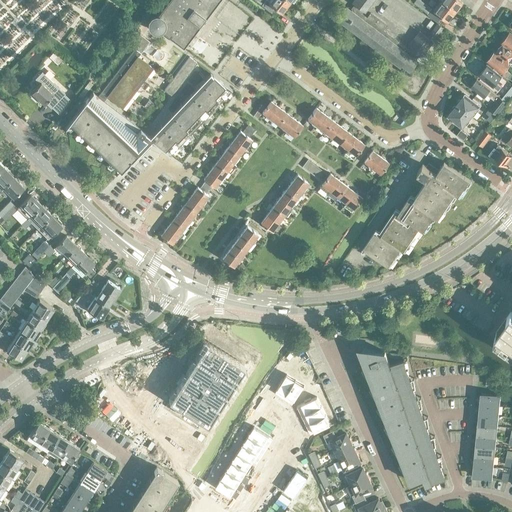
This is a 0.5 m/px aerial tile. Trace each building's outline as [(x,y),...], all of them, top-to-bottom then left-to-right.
[(153,31),(154,31),(156,31),(157,31),(158,31),(159,31),(161,30),(169,36),(183,47),(200,24),(204,17),(205,18),(218,0),(168,0),(157,15),(154,16),(153,16),(152,17),(151,17),(150,18),(150,19),(149,20),(149,21),(149,22),(149,23),(149,24),(149,25),(149,26),(149,27),(150,28),(151,29),(152,30),(153,30),(153,31)] [(288,0),(271,0),(269,3),(281,12),(290,1),(288,0)] [(356,4),(351,11),(347,8),(338,19),(401,67),(402,65),(410,71),(417,62),(415,60),(421,54),(422,55),(432,41),(420,32),(410,45),(412,47),(409,50),(383,30),(387,25),(371,13),(367,18),(361,13),(363,10),(364,10),(371,0),(354,0),(353,2),(356,4)] [(415,0),(413,3),(428,14),(432,9),(420,0),(415,0)] [(459,0),(441,0),(441,1),(454,10),(461,1),(459,0)] [(454,10),(441,1),(433,10),(447,20),(454,10)] [(430,33),(435,36),(442,27),(437,23),(430,33)] [(125,40),(141,52),(150,41),(134,29),(125,40)] [(502,42),(503,43),(511,50),(511,34),(510,32),(502,42)] [(511,50),(503,43),(496,52),(510,63),(511,63),(511,61),(511,50)] [(98,96),(104,101),(108,97),(122,108),(153,67),(139,56),(141,53),(134,48),(98,96)] [(510,63),(496,52),(495,51),(487,61),(509,78),(511,74),(511,73),(505,68),(510,63)] [(164,90),(172,96),(197,62),(189,57),(164,90)] [(479,74),(498,90),(501,86),(497,82),(502,76),(488,64),(479,74)] [(213,75),(152,139),(151,140),(171,154),(231,89),(232,89),(213,74),(212,75),(213,75)] [(31,91),(44,103),(53,93),(47,87),(51,83),(45,77),(41,82),(41,81),(31,91)] [(502,99),(490,88),(477,78),(470,86),(483,96),(486,93),(495,101),(489,108),(497,114),(509,98),(505,95),(502,99)] [(121,171),(121,172),(151,140),(152,139),(153,138),(104,101),(98,96),(93,92),(93,91),(65,127),(66,128),(70,123),(121,171)] [(465,94),(456,105),(471,117),(478,108),(490,117),(494,112),(484,105),(482,108),(480,106),(465,94)] [(262,111),(270,117),(279,106),(270,100),(265,107),(261,104),(254,115),(257,117),(262,111)] [(471,117),(456,105),(448,116),(462,128),(471,117)] [(270,117),(278,123),(286,112),(279,106),(270,117)] [(308,118),(316,124),(324,113),(316,107),(308,118)] [(278,123),(286,129),(294,118),(286,112),(278,123)] [(316,124),(324,130),(332,119),(324,113),(316,124)] [(400,115),(396,119),(403,126),(407,121),(400,115)] [(294,118),(286,129),(294,136),(303,125),(294,118)] [(324,130),(332,136),(340,125),(332,119),(324,130)] [(248,124),(242,131),(249,137),(255,129),(248,124)] [(332,136),(340,142),(348,131),(340,125),(332,136)] [(508,142),(511,144),(511,129),(509,128),(500,140),(506,145),(508,142)] [(457,134),(464,139),(467,134),(461,129),(457,134)] [(240,130),(234,138),(245,147),(251,138),(249,137),(242,131),(240,130)] [(476,141),(483,147),(492,135),(485,130),(476,141)] [(340,142),(348,149),(356,137),(348,131),(340,142)] [(356,137),(348,149),(356,155),(364,144),(356,137)] [(234,138),(228,146),(239,155),(245,147),(234,138)] [(508,164),(511,167),(511,166),(511,154),(497,143),(490,153),(507,166),(508,164)] [(228,146),(222,154),(233,163),(239,155),(228,146)] [(364,161),(372,167),(380,156),(372,150),(364,161)] [(222,154),(216,162),(227,170),(233,163),(222,154)] [(380,156),(372,167),(380,173),(389,162),(380,156)] [(319,187),(327,193),(328,193),(338,179),(330,173),(328,175),(308,159),(303,166),(323,182),(322,184),(319,187)] [(366,249),(389,264),(399,248),(403,251),(420,227),(424,230),(435,214),(439,216),(455,193),(460,196),(472,180),(445,161),(439,170),(434,177),(432,176),(431,179),(416,200),(412,197),(401,213),(397,211),(381,234),(377,232),(366,249)] [(216,162),(210,170),(221,178),(227,170),(216,162)] [(434,177),(439,170),(436,167),(429,162),(426,166),(423,164),(418,172),(428,179),(429,177),(431,179),(432,176),(434,177)] [(0,170),(0,183),(3,187),(4,187),(14,177),(4,167),(0,170)] [(206,180),(213,185),(215,187),(221,178),(210,170),(204,178),(206,180)] [(297,173),(291,182),(302,190),(308,182),(297,173)] [(0,190),(5,195),(8,192),(14,197),(24,187),(14,177),(4,187),(3,187),(0,189),(0,190)] [(338,196),(346,185),(338,179),(328,193),(327,193),(326,194),(335,200),(338,196)] [(206,180),(200,188),(207,193),(213,185),(206,180)] [(291,182),(285,190),(296,198),(302,190),(291,182)] [(338,196),(346,202),(354,191),(346,185),(338,196)] [(197,186),(191,194),(202,203),(209,195),(207,193),(200,188),(197,186)] [(285,190),(279,198),(290,206),(296,198),(285,190)] [(354,191),(346,202),(354,208),(362,197),(354,191)] [(18,208),(27,218),(28,218),(31,215),(42,205),(31,194),(18,208)] [(191,194),(185,202),(196,211),(202,203),(191,194)] [(279,198),(273,206),(284,214),(290,206),(279,198)] [(0,217),(1,216),(14,204),(10,200),(0,210),(0,217)] [(185,202),(179,210),(190,219),(196,211),(185,202)] [(14,204),(1,216),(5,220),(17,208),(14,204)] [(37,220),(41,224),(42,225),(52,215),(42,205),(31,215),(28,218),(27,218),(21,224),(25,228),(31,222),(33,224),(37,220)] [(273,206),(267,214),(278,222),(284,214),(273,206)] [(179,210),(173,218),(184,227),(190,219),(179,210)] [(278,222),(267,214),(261,222),(272,230),(278,222)] [(42,225),(41,224),(37,228),(48,239),(52,235),(52,236),(62,225),(52,215),(42,225)] [(173,218),(167,226),(178,235),(184,227),(173,218)] [(264,236),(266,233),(250,221),(247,224),(246,223),(222,256),(233,264),(258,232),(264,236)] [(178,235),(167,226),(161,234),(172,243),(178,235)] [(66,254),(76,244),(67,235),(57,245),(66,254)] [(44,251),(50,245),(44,240),(32,253),(37,258),(44,251)] [(75,263),(85,253),(76,244),(66,254),(75,263)] [(44,251),(49,256),(55,250),(50,245),(44,251)] [(30,252),(23,259),(30,265),(36,258),(30,252)] [(61,278),(60,279),(52,287),(55,289),(56,288),(58,290),(71,277),(70,276),(75,270),(82,276),(85,273),(90,277),(96,271),(90,266),(95,262),(85,253),(75,263),(67,270),(61,278)] [(41,267),(34,261),(30,265),(37,272),(41,267)] [(35,274),(28,269),(25,266),(21,272),(31,280),(32,279),(35,274)] [(58,275),(61,278),(67,270),(65,268),(58,275)] [(31,280),(21,272),(17,277),(27,285),(27,284),(31,280)] [(47,282),(43,278),(36,273),(35,274),(32,279),(43,287),(47,282)] [(53,279),(47,274),(43,278),(47,282),(52,287),(60,279),(56,275),(53,279)] [(27,285),(17,277),(12,283),(23,290),(24,289),(27,285)] [(43,287),(32,279),(31,280),(27,284),(40,293),(43,287)] [(108,279),(96,298),(108,305),(120,287),(108,279)] [(93,280),(84,290),(89,294),(98,284),(93,280)] [(23,290),(12,283),(8,288),(19,296),(23,290)] [(40,293),(27,284),(27,285),(24,289),(37,297),(40,293)] [(19,296),(8,288),(4,293),(14,301),(17,298),(19,296)] [(89,294),(84,290),(75,300),(80,305),(89,294)] [(14,301),(4,293),(0,298),(5,303),(10,307),(14,302),(14,301)] [(109,306),(108,305),(96,298),(95,297),(87,309),(102,318),(109,306)] [(40,299),(33,309),(47,318),(54,308),(40,299)] [(10,307),(5,303),(0,311),(0,321),(1,322),(10,307)] [(33,309),(26,319),(41,328),(47,318),(33,309)] [(494,338),(511,350),(511,311),(511,310),(496,331),(498,333),(494,338)] [(26,319),(20,329),(34,339),(41,328),(26,319)] [(32,343),(34,339),(20,329),(14,339),(28,349),(29,350),(33,344),(32,343)] [(0,342),(2,340),(5,342),(9,336),(0,330),(0,342)] [(28,349),(14,339),(7,350),(21,359),(28,349)] [(207,424),(245,366),(206,341),(168,399),(207,424)] [(431,481),(445,476),(441,465),(443,464),(442,454),(438,456),(434,446),(436,445),(435,435),(431,437),(427,427),(430,426),(428,416),(424,418),(420,408),(423,407),(421,397),(417,398),(414,388),(416,387),(414,378),(410,379),(407,369),(409,368),(408,358),(390,364),(385,351),(385,352),(363,349),(369,364),(362,367),(373,385),(370,387),(381,404),(377,406),(388,423),(385,425),(395,442),(392,444),(403,461),(399,463),(411,481),(424,476),(427,482),(431,481)] [(279,386),(277,389),(286,395),(296,379),(287,373),(283,379),(282,378),(278,385),(279,386)] [(296,379),(286,395),(295,401),(305,385),(296,379)] [(479,404),(480,404),(499,405),(500,395),(482,393),(481,398),(480,398),(479,404)] [(307,401),(301,404),(305,414),(322,406),(318,396),(314,398),(313,396),(306,400),(307,401)] [(478,414),(479,414),(498,416),(499,405),(480,404),(480,409),(479,409),(478,414)] [(322,406),(305,414),(310,423),(327,415),(322,406)] [(477,424),(478,424),(497,426),(498,416),(479,414),(479,419),(478,419),(477,424)] [(327,415),(310,423),(314,433),(331,425),(327,415)] [(30,435),(40,442),(49,427),(39,421),(30,435)] [(476,434),(477,435),(477,434),(496,436),(497,426),(478,424),(478,429),(477,429),(476,434)] [(254,425),(248,434),(264,444),(270,435),(254,425)] [(40,442),(50,448),(59,434),(49,427),(40,442)] [(331,440),(335,449),(352,441),(350,436),(349,437),(347,431),(336,437),(333,431),(325,435),(328,441),(331,440)] [(50,448),(60,455),(70,440),(59,434),(50,448)] [(248,434),(243,443),(259,453),(264,444),(248,434)] [(475,445),(476,445),(476,444),(495,446),(496,436),(477,434),(477,435),(477,439),(476,439),(475,445)] [(70,440),(60,455),(71,461),(80,447),(70,440)] [(335,449),(340,459),(357,451),(355,446),(354,447),(352,442),(353,441),(352,441),(335,449)] [(243,443),(237,451),(253,462),(259,453),(243,443)] [(474,455),(475,455),(475,454),(494,456),(495,446),(476,444),(476,445),(476,449),(475,449),(474,455)] [(26,452),(31,455),(34,451),(29,447),(26,452)] [(10,449),(3,459),(17,468),(24,458),(10,449)] [(237,451),(232,460),(248,470),(253,462),(237,451)] [(345,469),(353,465),(355,470),(363,466),(360,462),(361,461),(358,456),(359,455),(357,451),(340,459),(345,469)] [(309,454),(312,460),(318,458),(315,452),(309,454)] [(473,465),(474,465),(493,466),(494,456),(475,454),(475,455),(475,459),(474,459),(473,465)] [(318,458),(312,460),(315,466),(321,464),(318,458)] [(3,459),(0,463),(0,471),(11,478),(17,468),(3,459)] [(232,460),(226,469),(242,479),(248,470),(232,460)] [(93,461),(87,471),(100,480),(107,470),(93,461)] [(347,474),(352,484),(369,476),(367,471),(366,472),(363,466),(355,470),(353,465),(345,469),(348,474),(347,474)] [(474,465),(474,470),(473,469),(472,475),(492,477),(493,466),(474,465)] [(156,511),(178,479),(157,466),(126,511),(156,511)] [(226,469),(221,477),(237,487),(242,479),(226,469)] [(0,471),(0,485),(4,488),(11,478),(0,471)] [(87,471),(80,481),(94,490),(100,480),(87,471)] [(319,474),(321,480),(327,477),(324,471),(319,474)] [(72,476),(67,472),(61,482),(66,485),(72,476)] [(353,495),(356,501),(356,502),(365,497),(362,491),(373,486),(370,481),(371,480),(369,476),(352,484),(346,487),(351,496),(353,495)] [(221,477),(215,486),(231,496),(237,487),(221,477)] [(327,477),(321,480),(324,486),(330,483),(327,477)] [(80,481),(74,491),(88,500),(94,490),(80,481)] [(19,498),(23,501),(30,491),(25,488),(22,493),(19,498)] [(15,503),(19,498),(22,493),(18,490),(11,500),(15,503)] [(30,491),(23,501),(28,504),(35,494),(30,491)] [(74,491),(68,501),(81,510),(88,500),(74,491)] [(28,504),(33,508),(40,498),(35,494),(28,504)] [(361,508),(362,511),(377,511),(386,508),(383,501),(380,502),(379,498),(368,503),(365,497),(356,502),(356,501),(353,503),(356,509),(361,508)] [(23,501),(19,498),(15,503),(12,508),(17,511),(23,501)] [(40,498),(33,508),(38,511),(45,501),(40,498)] [(17,511),(18,511),(23,511),(28,504),(23,501),(17,511)] [(68,501),(61,511),(63,511),(79,511),(81,510),(68,501)]
